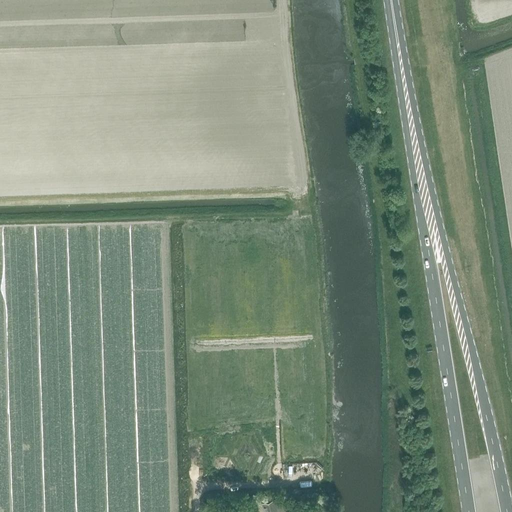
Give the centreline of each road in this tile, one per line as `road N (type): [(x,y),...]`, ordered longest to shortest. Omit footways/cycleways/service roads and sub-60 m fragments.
road 1 (primary): [(506,511),(402,69)]
road 2 (primary): [(402,69),(468,511)]
